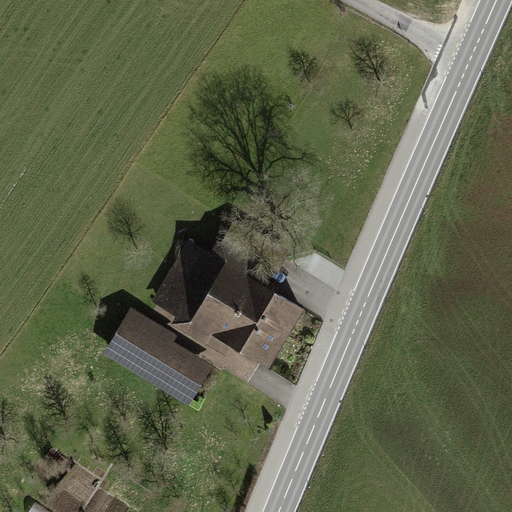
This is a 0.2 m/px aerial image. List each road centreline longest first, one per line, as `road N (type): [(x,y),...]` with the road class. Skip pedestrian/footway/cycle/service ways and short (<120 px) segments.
road 1 (secondary): [(279,511),(469,55)]
road 2 (residential): [(469,55),(355,0)]
